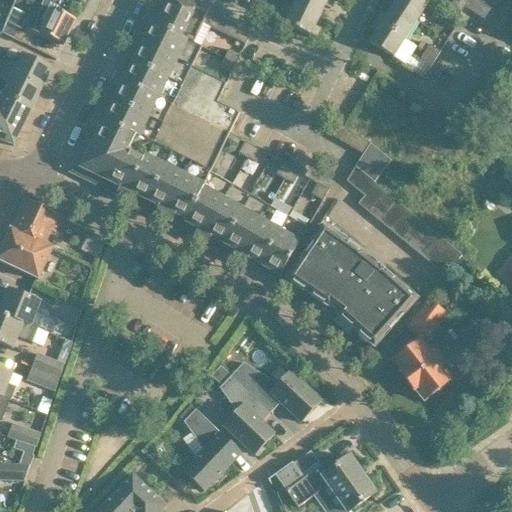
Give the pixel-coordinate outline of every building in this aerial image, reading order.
[(65,16),(69,7),(55,0),(44,0),(37,21),(34,27),(36,28),(34,31),(40,34),(63,46),(68,36),(75,21),(65,16)] [(160,8),(152,23),(194,44),(203,25),(208,15),(176,0),(169,0),(164,10),(160,8)] [(330,10),(335,1),(333,0),(296,0),(294,5),(320,17),(325,7),(330,10)] [(429,3),(424,0),(423,0),(423,1),(421,0),(396,0),(396,2),(393,7),(416,22),(420,17),(429,3)] [(461,13),(459,2),(455,0),(454,0),(450,7),(461,13)] [(465,8),(470,0),(462,0),(465,8)] [(480,2),(475,0),(470,0),(465,8),(473,13),(480,2)] [(252,9),(263,15),(267,7),(256,1),(252,9)] [(480,18),(487,7),(480,2),(473,13),(480,18)] [(315,28),(320,17),(294,5),(285,25),(315,40),(320,30),(315,28)] [(416,22),(393,7),(386,16),(381,13),(376,21),(405,40),(416,22)] [(461,13),(450,7),(445,15),(456,22),(461,13)] [(487,23),(494,12),(487,7),(480,18),(487,23)] [(20,42),(26,28),(31,17),(12,9),(1,34),(20,42)] [(216,19),(208,15),(203,25),(211,29),(216,19)] [(456,22),(445,15),(440,22),(441,22),(451,29),(456,22)] [(494,27),(502,32),(508,21),(501,16),(494,27)] [(225,23),(216,19),(211,29),(220,33),(225,23)] [(405,40),(376,21),(370,30),(376,33),(369,43),(393,59),(405,40)] [(139,50),(133,63),(137,65),(182,88),(192,68),(201,48),(194,44),(152,23),(146,37),(137,32),(130,46),(139,50)] [(233,28),(225,23),(220,33),(228,37),(233,28)] [(242,32),(233,28),(228,37),(237,41),(242,32)] [(250,36),(242,32),(237,41),(245,45),(250,36)] [(436,60),(440,52),(429,45),(425,53),(436,60)] [(229,50),(226,56),(237,62),(240,56),(229,50)] [(431,67),(436,60),(425,53),(420,60),(431,67)] [(8,62),(4,71),(42,90),(52,70),(22,55),(17,66),(8,62)] [(226,56),(223,62),(234,68),(237,62),(226,56)] [(234,68),(223,62),(220,68),(231,74),(234,68)] [(133,63),(81,169),(186,220),(210,173),(239,114),(217,103),(223,91),(213,86),(216,80),(192,68),(182,88),(137,65),(133,63)] [(0,80),(8,84),(3,95),(32,109),(42,90),(4,71),(0,77),(0,80)] [(226,85),(216,80),(213,86),(223,91),(226,85)] [(0,141),(14,147),(32,109),(3,95),(0,100),(0,141)] [(325,133),(335,139),(341,128),(332,122),(325,133)] [(340,142),(347,131),(341,128),(335,139),(340,142)] [(346,145),(353,134),(347,131),(340,142),(346,145)] [(352,149),(358,138),(353,134),(346,145),(352,149)] [(357,152),(364,141),(358,138),(352,149),(357,152)] [(228,140),(222,151),(228,154),(234,153),(238,146),(228,140)] [(363,156),(369,145),(364,141),(357,152),(363,156)] [(238,154),(244,157),(250,146),(245,143),(238,154)] [(363,156),(358,163),(378,179),(392,162),(369,145),(363,156)] [(244,157),(250,161),(256,149),(250,146),(244,157)] [(256,149),(250,161),(256,164),(262,153),(256,149)] [(346,182),(364,197),(375,185),(374,184),(378,179),(358,163),(346,182)] [(276,175),(282,179),(288,167),(282,164),(276,175)] [(282,179),(287,182),(294,171),(288,167),(282,179)] [(294,171),(287,182),(293,185),(299,174),(294,171)] [(210,173),(186,220),(185,222),(198,229),(193,238),(201,242),(232,186),(210,173)] [(311,195),(317,199),(323,187),(317,184),(311,195)] [(358,205),(369,214),(386,194),(375,185),(364,197),(358,205)] [(211,237),(223,244),(224,242),(251,197),(232,186),(201,242),(207,246),(211,237)] [(323,187),(317,199),(323,202),(329,191),(323,187)] [(369,214),(380,223),(397,203),(386,194),(369,214)] [(230,259),(237,263),(238,261),(270,207),(251,197),(224,242),(223,244),(235,251),(230,259)] [(25,199),(11,230),(45,245),(51,232),(55,234),(63,218),(25,199)] [(380,223),(391,232),(408,212),(397,203),(380,223)] [(249,258),(262,266),(273,246),(289,218),(270,207),(238,261),(237,263),(244,267),(249,258)] [(391,232),(402,241),(418,221),(408,212),(391,232)] [(273,277),(278,280),(307,229),(289,218),(273,246),(262,266),(275,273),(273,277)] [(402,241),(413,250),(429,230),(418,221),(402,241)] [(336,315),(374,348),(417,300),(379,266),(365,255),(339,239),(323,228),(287,281),(329,309),(333,302),(341,309),(336,315)] [(45,245),(11,230),(0,253),(0,262),(38,280),(52,248),(45,245)] [(413,250),(424,259),(440,239),(429,230),(413,250)] [(81,251),(99,260),(106,241),(90,233),(81,251)] [(424,259),(435,268),(451,248),(440,239),(424,259)] [(451,248),(435,268),(446,277),(462,257),(451,248)] [(8,290),(0,310),(0,315),(30,327),(47,333),(52,321),(35,314),(40,302),(8,290)] [(51,336),(65,342),(71,344),(82,312),(56,300),(49,316),(69,323),(65,336),(53,331),(51,336)] [(438,327),(447,315),(428,300),(407,328),(419,343),(394,362),(403,373),(401,375),(414,391),(416,390),(425,401),(438,391),(452,381),(443,370),(446,367),(434,351),(448,340),(438,327)] [(30,327),(0,315),(0,345),(12,350),(17,337),(42,347),(47,333),(30,327)] [(35,356),(31,368),(59,379),(71,344),(65,342),(57,364),(35,356)] [(321,403),(289,373),(277,386),(243,364),(232,376),(272,415),(273,414),(272,413),(281,404),(302,424),(321,403)] [(0,366),(0,397),(10,401),(16,388),(7,385),(12,372),(0,366)] [(59,379),(31,368),(26,383),(55,393),(59,379)] [(262,424),(271,414),(272,415),(232,376),(219,389),(236,413),(223,426),(255,456),(274,436),(262,424)] [(10,401),(0,397),(0,422),(1,423),(10,401)] [(204,493),(231,464),(241,454),(196,411),(184,423),(204,452),(183,474),(204,493)] [(7,439),(15,442),(16,442),(35,448),(36,449),(41,435),(12,426),(7,439)] [(16,442),(13,450),(32,456),(35,448),(16,442)] [(292,464),(275,477),(287,493),(298,509),(328,487),(338,500),(324,510),(325,511),(344,511),(346,511),(349,511),(375,494),(350,458),(327,474),(322,467),(304,480),(292,464)] [(0,480),(25,482),(30,466),(29,466),(7,465),(0,465),(0,480)] [(159,511),(164,507),(132,477),(98,511),(159,511)]
